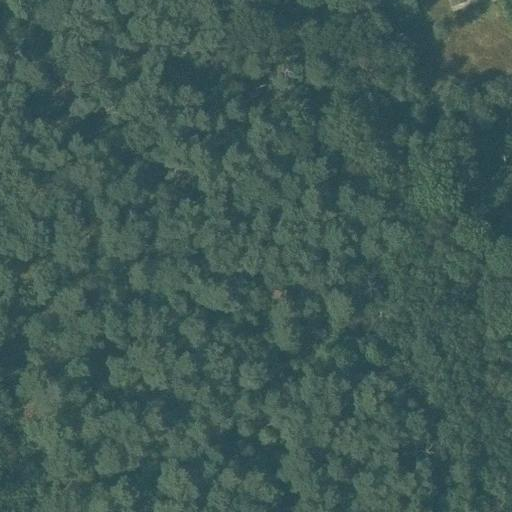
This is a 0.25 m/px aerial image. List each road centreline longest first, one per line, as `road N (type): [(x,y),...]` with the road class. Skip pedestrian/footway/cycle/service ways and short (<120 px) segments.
road 1 (track): [(292,0),(383,137),(472,338)]
road 2 (track): [(472,338),(511,470)]
